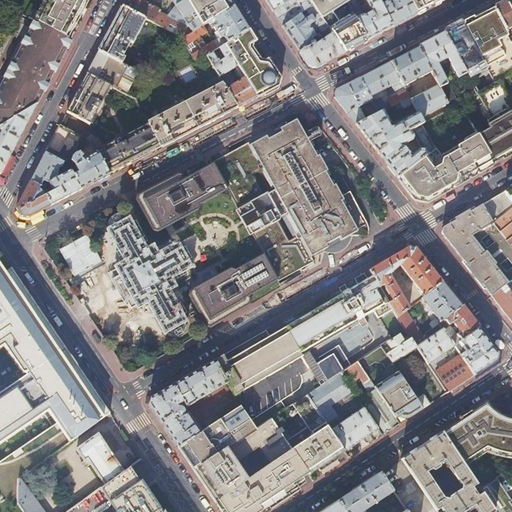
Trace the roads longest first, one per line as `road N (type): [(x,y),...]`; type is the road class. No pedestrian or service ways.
road 1 (residential): [(122,398),(416,226)]
road 2 (residential): [(14,242),(308,89)]
road 3 (residential): [(511,370),(289,511)]
road 4 (residential): [(108,0),(0,203)]
road 5 (residential): [(308,89),(480,0)]
road 6 (tertiary): [(14,242),(122,398)]
road 7 (residential): [(308,89),(416,226)]
road 8 (residential): [(416,226),(511,347)]
road 9 (tertiary): [(122,398),(200,511)]
